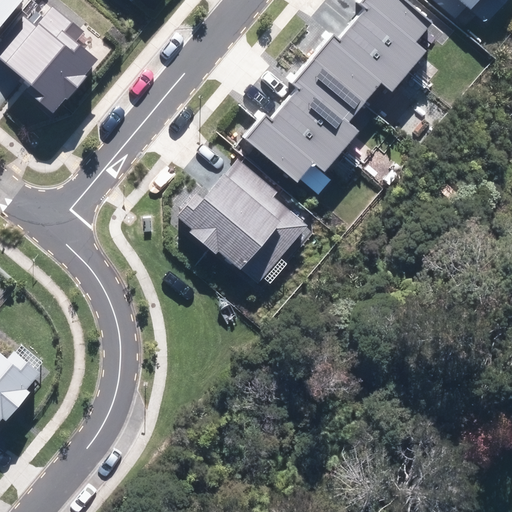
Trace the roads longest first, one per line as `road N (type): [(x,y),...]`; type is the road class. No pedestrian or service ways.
road 1 (residential): [(51,217),(115,296),(120,335),(115,387),(31,511)]
road 2 (residential): [(51,217),(248,0)]
